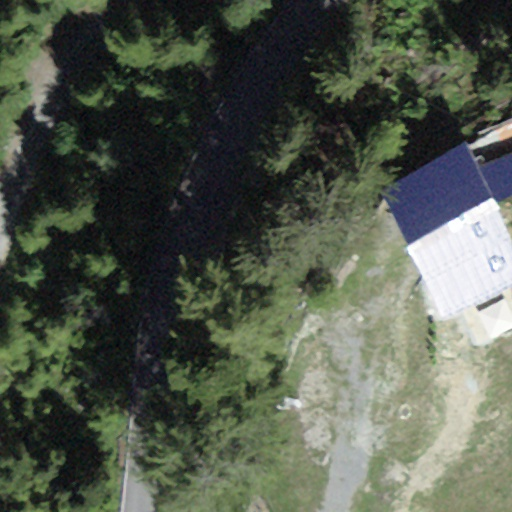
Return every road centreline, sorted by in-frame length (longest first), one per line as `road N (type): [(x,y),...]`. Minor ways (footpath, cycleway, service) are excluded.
road 1 (tertiary): [(316,0),(261,70),(201,191),(172,300),(143,511)]
road 2 (residential): [(165,0),(0,238)]
road 3 (track): [(333,511),(353,450),(374,320)]
